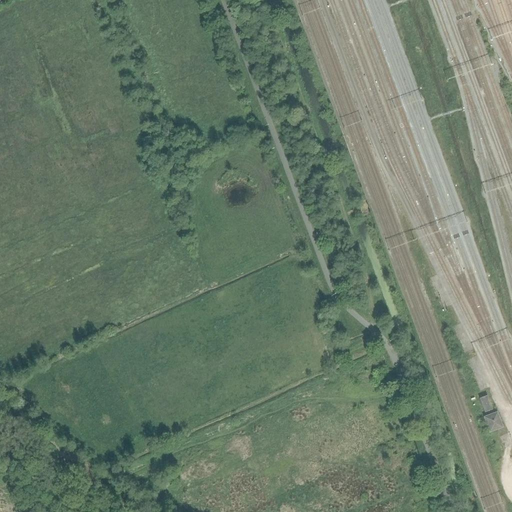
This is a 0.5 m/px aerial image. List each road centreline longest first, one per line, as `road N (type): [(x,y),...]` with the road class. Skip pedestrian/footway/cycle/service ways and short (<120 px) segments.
road 1 (track): [(368,329),(369,299),(257,0)]
road 2 (unclassified): [(449,511),(385,344)]
